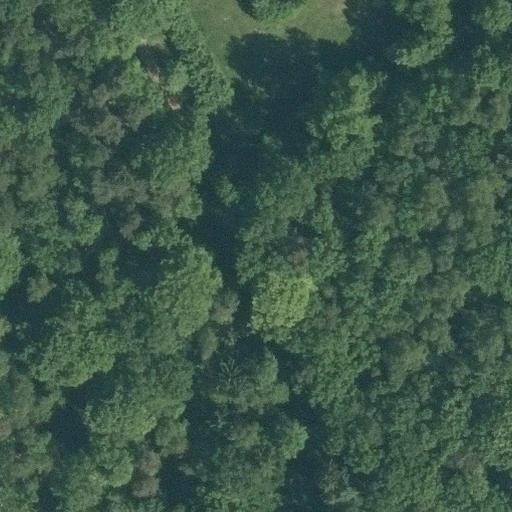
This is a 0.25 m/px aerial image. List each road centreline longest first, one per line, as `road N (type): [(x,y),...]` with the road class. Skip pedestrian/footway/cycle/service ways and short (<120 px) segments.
road 1 (track): [(389,511),(211,173)]
road 2 (track): [(211,173),(114,0)]
